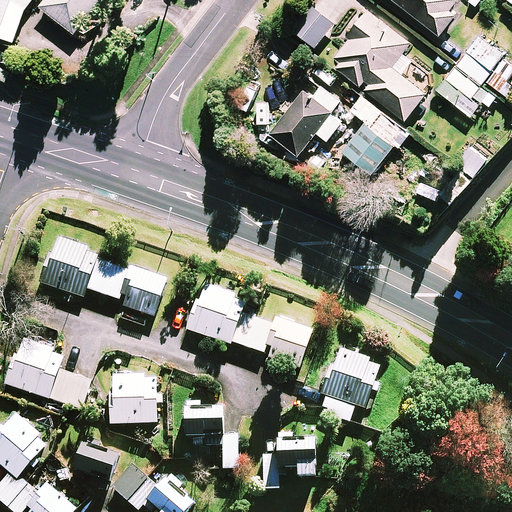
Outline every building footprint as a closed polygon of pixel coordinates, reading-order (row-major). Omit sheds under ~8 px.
[(0,0),(0,37),(16,43),(29,7),(34,0),(46,0),(42,7),(78,35),(105,0),(0,0)] [(461,0),(460,0),(393,0),(442,37),(458,17),(452,12),(461,0)] [(336,24),(312,5),(292,30),(317,49),(336,24)] [(412,46),(371,15),(333,64),(407,122),(427,96),(393,70),(412,46)] [(504,56),(481,38),(440,93),(458,106),(467,94),(482,104),(489,95),(480,88),(504,56)] [(343,101),(325,87),(314,100),(305,93),(271,135),(300,158),(319,134),(329,142),(344,124),(332,115),(343,101)] [(412,134),(364,98),(354,110),(370,122),(345,154),(374,176),(396,146),(401,149),(412,134)] [(490,160),(473,147),(460,163),(477,176),(490,160)] [(469,186),(457,177),(442,195),(454,204),(469,186)] [(100,253),(61,240),(46,285),(85,299),(89,290),(126,303),(125,306),(156,317),(169,280),(129,266),(128,270),(98,260),(100,253)] [(248,300),(204,285),(189,330),(301,369),(314,331),(277,318),(275,325),(243,314),(248,300)] [(67,354),(22,339),(7,385),(83,410),(93,381),(61,370),(67,354)] [(381,364),(341,352),(323,410),(352,419),(356,406),(368,409),(381,364)] [(159,375),(113,375),(114,424),(159,424),(159,375)] [(225,406),(187,406),(187,436),(225,436),(225,406)] [(0,462),(12,473),(0,488),(0,499),(14,511),(24,511),(28,508),(32,511),(30,511),(75,511),(78,509),(48,484),(40,494),(20,477),(50,443),(15,413),(0,430),(0,462)] [(239,470),(240,437),(226,437),(224,469),(239,470)] [(318,440),(280,439),(280,456),(265,456),(265,489),(281,490),(281,468),(300,468),(299,476),(318,477),(318,440)] [(85,444),(77,471),(94,476),(91,485),(109,491),(119,455),(85,444)] [(161,486),(134,462),(112,488),(138,511),(140,511),(145,507),(150,511),(154,511),(157,510),(159,511),(188,511),(196,504),(179,489),(184,484),(172,473),(161,486)]
